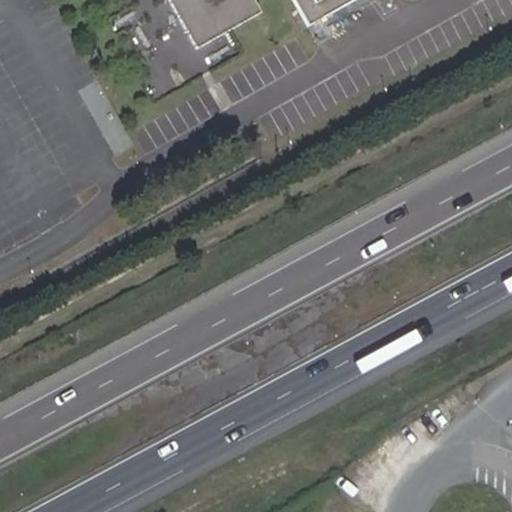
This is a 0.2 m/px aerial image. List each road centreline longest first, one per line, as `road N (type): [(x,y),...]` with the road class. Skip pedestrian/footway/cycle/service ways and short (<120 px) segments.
road 1 (motorway): [(511,163),(0,438)]
road 2 (motorway): [(78,511),(511,279)]
road 3 (track): [(364,471),(317,459),(284,466),(181,511)]
road 4 (unclassified): [(511,473),(457,462),(423,485),(412,511)]
